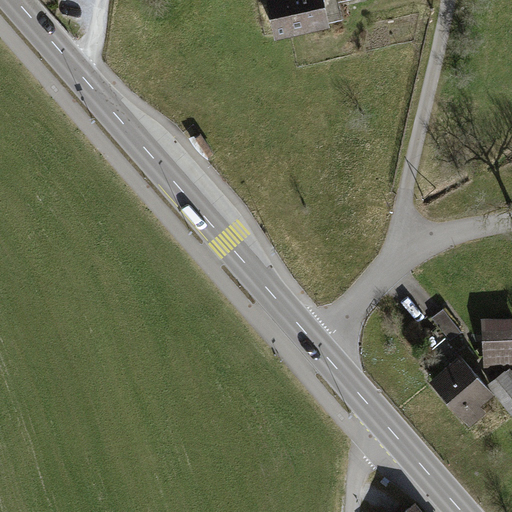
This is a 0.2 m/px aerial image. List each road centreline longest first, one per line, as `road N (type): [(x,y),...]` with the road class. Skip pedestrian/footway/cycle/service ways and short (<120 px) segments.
road 1 (secondary): [(14,0),(318,347)]
road 2 (residential): [(408,246),(404,205),(448,0)]
road 3 (secondary): [(318,347),(462,511)]
road 4 (residential): [(408,246),(318,347)]
